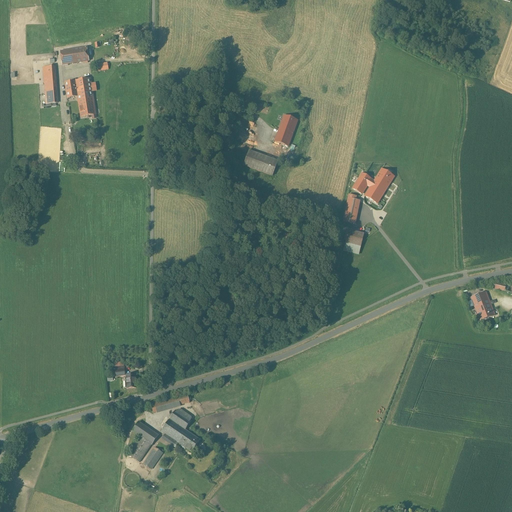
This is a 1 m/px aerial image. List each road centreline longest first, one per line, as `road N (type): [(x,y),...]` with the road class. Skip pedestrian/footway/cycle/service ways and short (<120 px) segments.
road 1 (unclassified): [(151,0),(150,395)]
road 2 (tertiary): [(150,395),(291,353),(426,291),(511,271)]
road 3 (tertiary): [(9,435),(150,395)]
